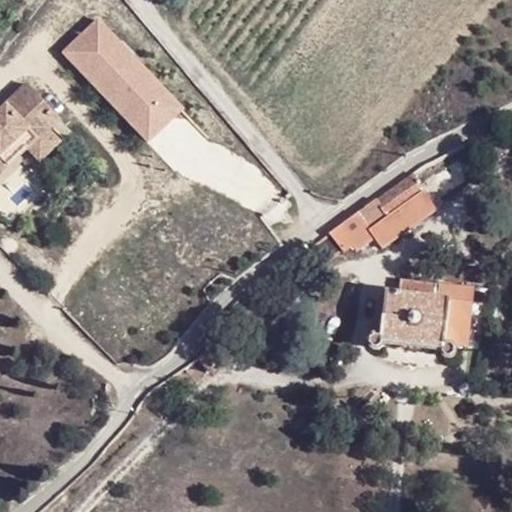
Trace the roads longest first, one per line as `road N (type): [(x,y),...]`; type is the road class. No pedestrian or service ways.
road 1 (residential): [(26,511),(192,345),(230,296),(322,225),(473,135),(511,121)]
road 2 (unknown): [(40,305),(113,216),(126,177),(122,153),(102,124),(24,51)]
